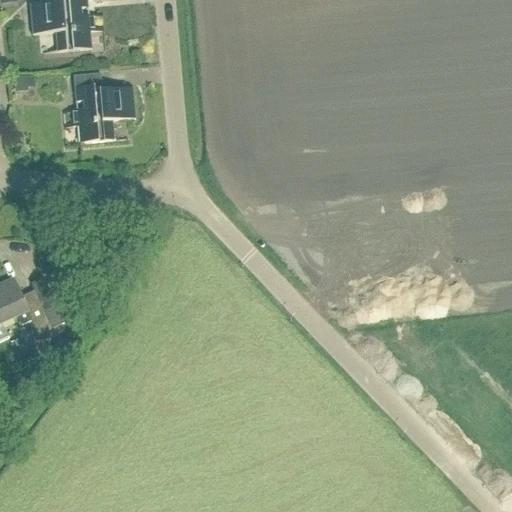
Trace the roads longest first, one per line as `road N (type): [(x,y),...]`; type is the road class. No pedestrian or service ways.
road 1 (unclassified): [(494,511),(187,188)]
road 2 (unclassified): [(187,188),(164,0)]
road 3 (residential): [(187,188),(0,179)]
